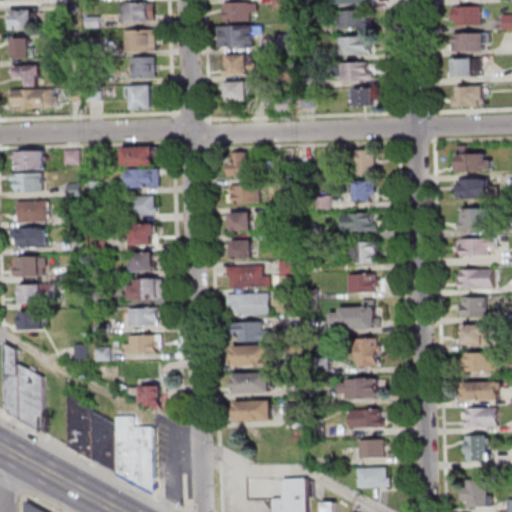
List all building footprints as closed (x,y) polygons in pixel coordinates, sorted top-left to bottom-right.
[(277,0),(291,0),(291,9),(277,9),(277,0)] [(314,0),(315,9),(300,10),(299,0),(314,0)] [(254,4),(261,4),(261,12),(254,12),(254,22),(227,22),(227,3),(253,2),(254,4)] [(124,4),(154,3),(154,21),(124,22),(124,4)] [(79,6),(80,14),(66,15),(66,6),(79,6)] [(485,25),(455,26),(455,7),(485,7),(485,25)] [(36,10),(36,30),(13,30),(13,10),(36,10)] [(375,28),(341,29),(340,11),(375,10),(375,28)] [(103,17),(104,29),(90,29),(89,17),(103,17)] [(221,27),(257,26),(267,26),(267,35),(257,35),(258,47),(222,48),(221,27)] [(161,52),(129,53),(129,30),(160,29),(161,52)] [(278,35),(294,34),(294,50),(279,50),(278,35)] [(454,35),(488,34),(488,51),(454,52),(454,35)] [(343,54),(343,37),(375,36),(375,54),(343,54)] [(33,39),(33,59),(16,60),(15,39),(33,39)] [(252,54),(252,64),(260,64),(260,73),(252,73),(252,76),(230,76),(229,55),(252,54)] [(135,79),(135,58),(158,57),(158,79),(135,79)] [(456,77),(455,58),(482,57),(486,57),(486,71),(482,71),(482,77),(456,77)] [(373,80),(343,81),(343,63),(372,62),(373,80)] [(40,76),(40,87),(30,87),(30,76),(16,77),(15,66),(42,65),(42,76),(40,76)] [(281,66),(294,65),(294,79),(281,80),(281,66)] [(306,88),(306,78),(321,77),(321,88),(306,88)] [(252,82),(252,101),(230,102),(230,83),(252,82)] [(134,87),(156,86),(156,109),(135,110),(134,87)] [(73,101),(72,88),(86,87),(86,101),(73,101)] [(462,96),(462,88),(488,87),(488,99),(484,99),(484,106),(459,107),(458,96),(462,96)] [(89,88),(104,88),(104,101),(90,102),(89,88)] [(357,89),(378,88),(379,106),(358,107),(357,89)] [(13,91),(56,90),(57,107),(13,108),(13,91)] [(305,109),(305,92),(318,91),(318,108),(305,109)] [(280,99),(296,98),(296,112),(280,113),(280,99)] [(458,145),(458,171),(494,171),(493,159),(487,159),(487,153),(469,153),(468,145),(458,145)] [(126,148),(157,147),(157,166),(127,167),(126,148)] [(356,150),(379,150),(379,176),(357,176),(356,150)] [(49,151),(50,171),(19,171),(18,152),(49,151)] [(68,151),(83,151),(83,166),(69,166),(68,151)] [(251,152),(252,176),(237,177),(233,177),(233,163),(237,163),(237,153),(251,152)] [(303,165),(317,164),(317,177),(304,177),(303,165)] [(131,170),(164,169),(164,187),(131,188),(131,170)] [(15,174),(47,174),(48,192),(16,193),(15,174)] [(283,179),(297,178),(297,192),(283,192),(283,179)] [(459,178),(492,178),(492,197),(459,197),(459,178)] [(374,181),(375,202),(359,202),(358,181),(374,181)] [(91,195),(91,182),(106,182),(106,195),(91,195)] [(70,184),(84,184),(84,197),(70,198),(70,184)] [(264,203),(234,204),(233,187),(264,186),(264,203)] [(320,194),(333,194),(333,209),(320,210),(320,194)] [(158,196),(158,216),(130,217),(129,197),(158,196)] [(53,201),(53,222),(22,223),(22,202),(53,201)] [(288,206),(288,213),(269,214),(268,207),(288,206)] [(461,208),(492,208),(492,227),(461,227),(461,208)] [(69,211),(85,211),(85,224),(70,225),(69,211)] [(255,231),(234,231),(234,214),(255,213),(255,231)] [(379,229),(379,232),(376,232),(346,233),(346,214),(376,213),(376,223),(378,223),(378,226),(381,226),(381,229),(379,229)] [(155,225),(158,225),(158,236),(155,236),(156,246),(134,246),(134,226),(155,225)] [(17,229),(52,228),(52,248),(17,249),(17,229)] [(270,233),(289,233),(289,240),(271,241),(270,233)] [(93,238),(110,237),(111,250),(94,250),(93,238)] [(462,238),(496,238),(497,254),(462,255),(462,238)] [(257,259),(234,260),(234,242),(256,241),(257,259)] [(382,258),(382,264),(360,265),(360,259),(347,259),(347,244),(382,243),(382,258)] [(157,253),(158,272),(132,272),(132,253),(157,253)] [(45,268),(45,277),(23,278),(17,278),(17,266),(23,266),(22,258),(44,257),(50,257),(50,267),(45,268)] [(307,271),(307,259),(320,259),(321,271),(307,271)] [(283,261),(300,261),(301,277),(283,277),(283,261)] [(71,281),(71,265),(86,264),(87,280),(71,281)] [(231,267),(267,266),(268,275),(268,277),(274,277),(274,288),(247,289),(235,289),(235,284),(235,275),(231,275),(231,267)] [(95,267),(109,267),(109,279),(95,279),(95,267)] [(460,270),(496,269),(496,285),(461,286),(460,270)] [(353,275),(380,275),(380,293),(353,294),(353,275)] [(162,279),(162,301),(133,302),(133,280),(162,279)] [(24,303),(24,286),(59,285),(59,302),(24,303)] [(321,289),(321,300),(307,301),(306,290),(321,289)] [(112,292),(112,307),(97,307),(96,292),(112,292)] [(235,295),(273,294),(274,315),(235,316),(235,306),(231,306),(231,295),(235,295)] [(464,296),(487,297),(486,316),(464,315),(464,296)] [(367,308),(367,301),(379,301),(379,308),(380,329),(344,330),(344,325),(334,325),(334,314),(344,313),(344,309),(367,308)] [(162,307),(162,327),(133,328),(132,308),(162,307)] [(48,330),(18,330),(18,313),(47,312),(48,330)] [(321,320),(321,333),(308,333),(308,320),(321,320)] [(96,323),(113,323),(113,335),(97,336),(96,323)] [(242,336),(238,336),(238,324),(266,323),(266,331),(275,331),(275,342),(242,343),(242,336)] [(464,324),(487,323),(487,341),(464,342),(464,324)] [(134,344),(134,337),(165,336),(165,348),(160,348),(160,354),(128,355),(127,345),(134,344)] [(360,339),(381,338),(382,368),(361,368),(360,350),(354,350),(353,339),(360,339)] [(25,421),(24,365),(22,364),(21,351),(7,343),(9,408),(13,415),(25,421)] [(91,345),(92,365),(78,365),(78,345),(91,345)] [(238,367),(237,347),(274,346),(275,366),(238,367)] [(114,347),(115,361),(99,361),(99,348),(114,347)] [(466,352),(502,352),(502,370),(466,370),(466,352)] [(303,355),(303,368),(290,369),(290,356),(303,355)] [(332,357),(332,376),(314,377),(314,357),(332,357)] [(25,421),(49,434),(47,378),(24,365),(25,421)] [(275,393),(239,394),(238,375),(274,374),(275,393)] [(351,385),(351,380),(381,379),(382,390),(387,389),(387,398),(382,398),(351,399),(351,394),(344,394),(344,385),(351,385)] [(501,382),(501,397),(466,398),(466,382),(501,382)] [(325,386),(325,407),(312,407),(311,386),(325,386)] [(166,407),(167,410),(159,410),(159,407),(151,407),(151,403),(145,403),(145,387),(166,387),(166,403),(166,407)] [(73,447),(98,461),(97,412),(97,405),(71,391),(73,447)] [(239,403),(276,402),(277,422),(240,423),(239,403)] [(290,404),(305,404),(305,425),(291,426),(290,404)] [(465,406),(499,406),(498,427),(465,427),(465,406)] [(386,428),(355,429),(354,411),(386,410),(386,428)] [(97,412),(119,424),(121,474),(98,461),(97,412)] [(119,424),(121,474),(159,494),(157,428),(139,428),(138,417),(119,417),(119,424)] [(312,424),(328,424),(328,440),(312,440),(312,424)] [(488,435),(489,459),(467,459),(467,435),(488,435)] [(363,441),(388,440),(389,459),(364,459),(363,441)] [(390,479),(394,479),(394,488),(390,488),(362,489),(362,470),(390,469),(390,479)] [(311,511),(310,479),(287,480),(287,500),(276,500),(276,511),(311,511)] [(492,479),(493,505),(465,505),(464,480),(492,479)] [(47,511),(29,511),(29,502),(47,511)]
